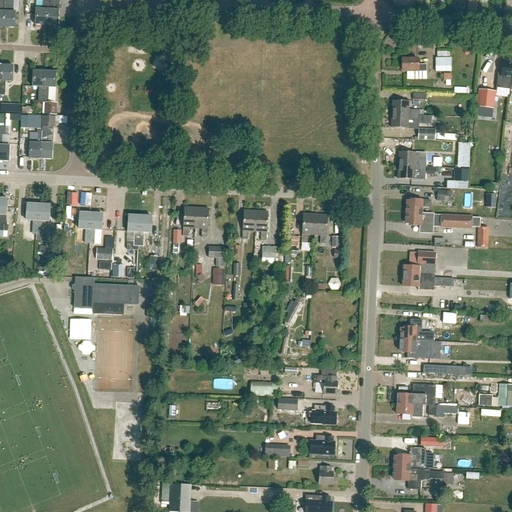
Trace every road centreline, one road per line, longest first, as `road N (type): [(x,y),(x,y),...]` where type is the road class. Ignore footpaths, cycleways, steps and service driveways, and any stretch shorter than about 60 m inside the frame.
road 1 (residential): [(361,511),(376,197)]
road 2 (residential): [(376,197),(77,181)]
road 3 (residential): [(372,14),(86,7)]
road 4 (residential): [(376,197),(372,14)]
road 5 (residential): [(511,30),(372,14)]
road 6 (residential): [(77,181),(84,50)]
